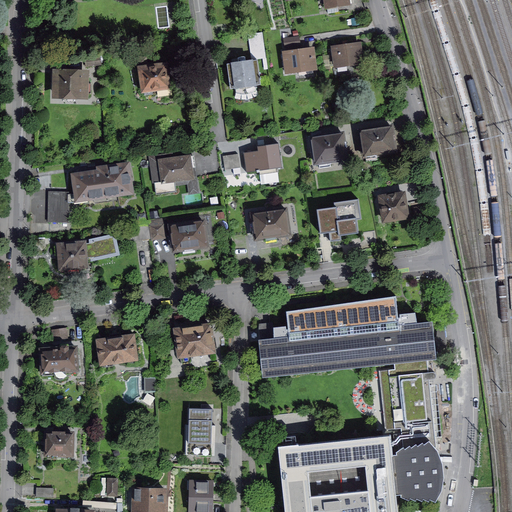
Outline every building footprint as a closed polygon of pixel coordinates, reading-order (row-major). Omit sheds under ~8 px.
[(347,0),(325,0),(328,13),(339,11),(338,5),(348,4),(347,0)] [(157,6),(159,27),(169,26),(168,6),(157,6)] [(250,33),(252,58),(266,57),(264,31),(250,33)] [(299,37),(284,39),(285,47),(300,45),(299,41),(299,37)] [(358,45),(334,48),(336,65),(361,62),(358,45)] [(304,50),(285,53),(288,70),(313,67),(311,48),(304,49),(304,50)] [(100,56),(85,58),(86,66),(101,64),(100,56)] [(146,57),(135,58),(137,70),(140,69),(144,96),(172,92),(170,75),(166,75),(165,65),(154,66),(154,62),(147,63),(146,57)] [(257,60),(227,64),(230,89),(235,88),(236,93),(240,94),(247,94),(252,92),(256,90),(256,85),(261,85),(257,60)] [(84,73),(57,73),(56,96),(84,96),(84,93),(91,94),(91,83),(84,83),(84,73)] [(391,126),(360,131),(364,156),(365,156),(366,161),(377,160),(376,154),(395,151),(391,126)] [(348,134),(314,140),(318,166),(352,161),(348,134)] [(282,167),(278,143),(257,146),(258,150),(243,152),(246,172),(282,167)] [(225,174),(242,173),(240,153),(224,154),(225,174)] [(171,155),(151,157),(156,194),(176,192),(175,180),(188,178),(188,181),(196,182),(192,156),(171,159),(171,155)] [(100,172),(74,176),(77,199),(131,192),(127,165),(99,169),(100,172)] [(69,192),(50,191),(49,222),(68,222),(69,192)] [(404,193),(380,197),(384,220),(407,216),(404,193)] [(334,202),(334,207),(317,209),(320,233),(329,232),(330,241),(341,240),(340,235),(358,233),(356,219),(361,219),(358,199),(334,202)] [(290,212),(256,216),(259,243),(294,238),(290,212)] [(165,222),(151,224),(153,241),(167,239),(165,222)] [(208,223),(174,228),(178,256),(212,251),(208,223)] [(90,243),(59,245),(61,274),(92,272),(90,243)] [(280,341),(263,343),(268,381),(396,368),(429,364),(441,363),(438,324),(421,325),(420,314),(402,316),(400,300),(292,315),(293,327),(278,329),(280,341)] [(215,324),(176,330),(180,359),(219,354),(215,324)] [(274,338),(275,326),(260,325),(260,337),(274,338)] [(139,335),(99,342),(103,369),(143,363),(139,335)] [(81,347),(41,349),(43,376),(83,373),(81,347)] [(387,428),(435,423),(429,364),(396,368),(396,372),(381,374),(387,428)] [(157,391),(156,376),(136,377),(137,392),(157,391)] [(190,455),(212,456),(214,412),(191,411),(190,455)] [(76,433),(50,432),(49,457),(75,457),(76,433)] [(395,439),(285,451),(291,511),(403,511),(401,497),(444,504),(449,492),(451,474),(445,454),(436,444),(397,458),(395,439)] [(108,480),(107,497),(117,498),(118,481),(108,480)] [(214,511),(215,483),(191,482),(190,511),(214,511)] [(53,488),(37,488),(37,496),(53,496),(53,488)] [(168,511),(169,489),(135,488),(134,511),(168,511)]
